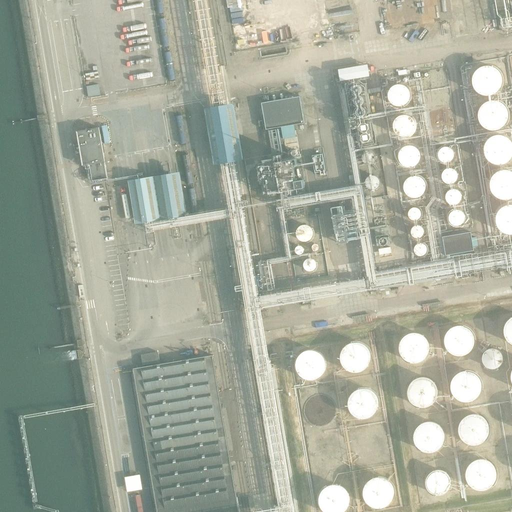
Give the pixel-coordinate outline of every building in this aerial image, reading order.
[(472,68),(470,79),(479,91),(491,91),(501,81),(500,69),(492,61),(480,61),(472,68)] [(368,64),(339,70),(341,81),(370,76),(368,64)] [(410,93),(409,89),(407,85),(404,83),(400,82),(397,82),(395,83),(392,85),(391,86),(389,88),(389,90),(388,92),(389,96),(390,98),(391,100),(394,102),(398,103),(402,103),(406,101),(407,100),(409,98),(410,95),(410,93)] [(87,86),(89,97),(101,95),(99,84),(87,86)] [(296,137),(294,126),(305,124),(300,97),(262,103),(266,130),(281,128),(283,139),(296,137)] [(477,103),(475,115),(484,126),(497,127),(507,117),(505,104),(497,97),(485,97),(477,103)] [(243,160),(233,104),(205,109),(215,165),(243,160)] [(415,125),(415,122),(414,120),(414,119),(412,117),(409,114),(407,113),(404,113),(402,113),(400,114),(396,116),(395,118),(394,120),(393,122),(392,124),(393,126),(393,129),(394,130),(395,132),(398,134),(399,135),(403,136),(406,136),(409,135),(412,133),(414,130),(415,128),(415,125)] [(98,128),(77,132),(82,165),(89,164),(92,181),(107,179),(98,128)] [(486,139),(483,151),(492,162),(505,163),(511,155),(511,138),(505,133),(494,133),(486,139)] [(421,154),(421,153),(420,149),(419,147),(418,146),(415,143),(411,142),(408,142),(406,143),(404,143),(402,145),(401,147),(400,149),(399,151),(399,153),(399,155),(400,158),(400,160),(402,161),(405,164),(409,164),(412,164),(414,164),(418,161),(420,158),(421,156),(421,154)] [(451,158),(450,147),(440,148),(441,159),(451,158)] [(491,174),(488,186),(497,197),(510,198),(511,195),(511,169),(510,168),(499,167),(491,174)] [(426,184),(426,183),(426,181),(425,179),(424,177),(422,175),(420,173),(417,172),(414,172),(410,173),(409,174),(406,176),(404,179),(404,181),(403,184),(404,186),(404,188),(407,192),(409,193),(410,194),(414,195),(417,195),(419,194),(421,193),(423,192),(425,188),(426,186),(426,184)] [(133,180),(140,224),(187,217),(180,173),(133,180)] [(497,210),(495,222),(503,233),(511,233),(511,203),(505,203),(497,210)] [(451,224),(464,224),(464,209),(451,210),(451,224)] [(355,241),(354,212),(336,213),(336,241),(355,241)] [(302,223),(295,234),(308,242),(315,231),(302,223)] [(443,236),(446,255),(474,250),(471,231),(443,236)] [(427,254),(427,244),(416,244),(416,254),(427,254)] [(511,313),(505,319),(502,331),(511,342),(511,313)] [(445,329),(443,341),(452,352),(465,353),(474,342),(473,330),(465,323),(453,323),(445,329)] [(401,337),(398,349),(407,361),(420,361),(430,351),(429,339),(420,331),(408,331),(401,337)] [(341,347),(338,359),(347,370),(360,371),(370,360),(369,348),(360,341),(349,341),(341,347)] [(508,359),(508,356),(508,354),(507,351),(506,349),(504,347),(502,345),(500,344),(498,343),(495,343),(493,343),(490,344),(488,345),(486,347),(484,349),(483,351),(482,354),(482,356),(482,359),(483,361),(484,364),(486,366),(488,367),(490,368),(493,369),(495,369),(498,369),(500,368),(502,367),(504,366),(507,361),(508,359)] [(296,355),(294,366),(303,378),(316,378),(326,368),(324,356),(316,348),(304,348),(296,355)] [(143,366),(133,367),(157,511),(239,511),(214,355),(161,363),(159,351),(142,354),(143,366)] [(452,378),(450,390),(458,402),(471,402),(481,392),(480,380),(472,372),(460,372),(452,378)] [(408,383),(406,395),(415,406),(428,407),(437,396),(436,384),(428,377),(416,377),(408,383)] [(349,393),(347,404),(356,416),(369,416),(378,406),(377,394),(369,386),(357,386),(349,393)] [(306,400),(304,412),(312,423),(325,424),(335,413),(334,401),(326,394),(314,394),(306,400)] [(459,419),(457,431),(466,442),(479,443),(488,432),(487,420),(479,413),(467,413),(459,419)] [(414,427),(412,438),(421,450),(434,450),(443,440),(442,428),(434,420),(422,420),(414,427)] [(467,464),(465,476),(474,487),(487,487),(496,477),(495,465),(487,457),(475,457),(467,464)] [(449,481),(448,478),(448,476),(447,474),(445,472),(443,470),(441,469),(439,468),(436,468),(434,468),(432,469),(430,470),(427,472),(425,474),(424,476),(424,478),(423,481),(423,483),(424,485),(425,487),(427,490),(429,491),(431,492),(433,493),(435,493),(438,493),(440,492),(442,492),(445,490),(446,488),(448,486),(448,483),(449,481)] [(365,483),(362,495),(371,506),(384,507),(394,497),(392,484),(384,477),(372,477),(365,483)] [(321,490),(319,502),(326,511),(342,511),(350,503),(349,491),(341,484),(329,484),(321,490)]
